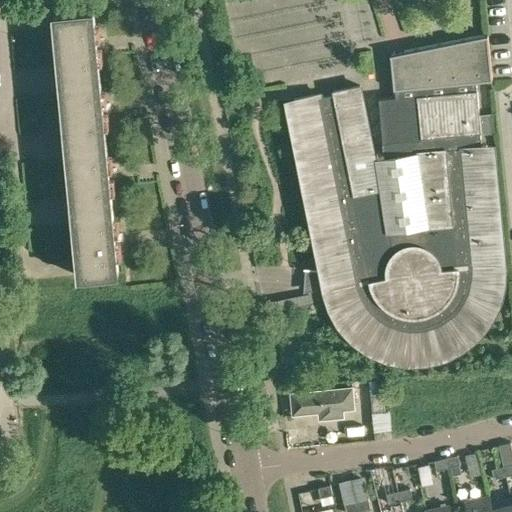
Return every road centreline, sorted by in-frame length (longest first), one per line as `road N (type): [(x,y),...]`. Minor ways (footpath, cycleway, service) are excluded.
road 1 (residential): [(247,469),(157,0)]
road 2 (residential): [(511,427),(427,447),(247,469)]
